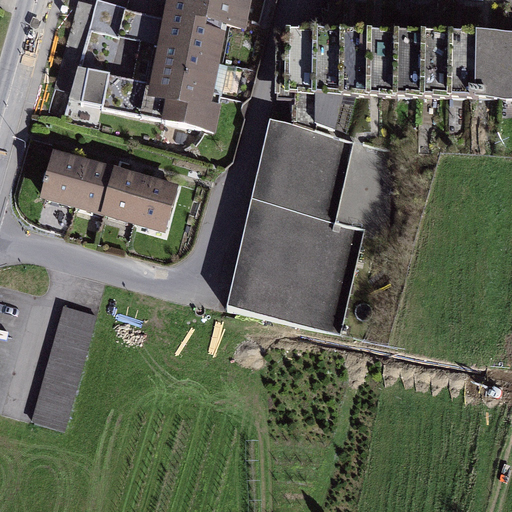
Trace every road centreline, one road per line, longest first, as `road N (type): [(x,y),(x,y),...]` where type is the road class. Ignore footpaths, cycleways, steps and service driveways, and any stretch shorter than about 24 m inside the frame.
road 1 (residential): [(0,235),(173,287),(202,277),(222,255),(287,0)]
road 2 (tertiary): [(0,132),(36,0)]
